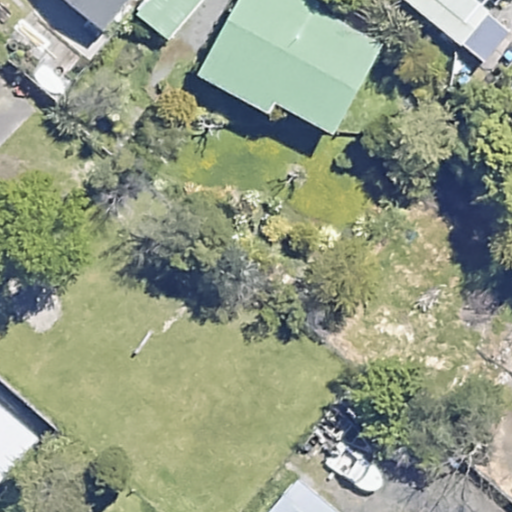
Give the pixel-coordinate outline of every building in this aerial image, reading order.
[(132,0),(66,0),(104,33),(132,0)] [(204,0),(146,0),(135,12),(166,41),(204,0)] [(380,45),(296,0),(234,0),(196,71),(268,110),(272,101),(332,133),(380,45)] [(510,29),(472,0),(399,0),(482,65),(510,29)] [(0,406),(0,486),(50,437),(10,396),(0,406)] [(344,511),(288,469),(254,511),(344,511)]
